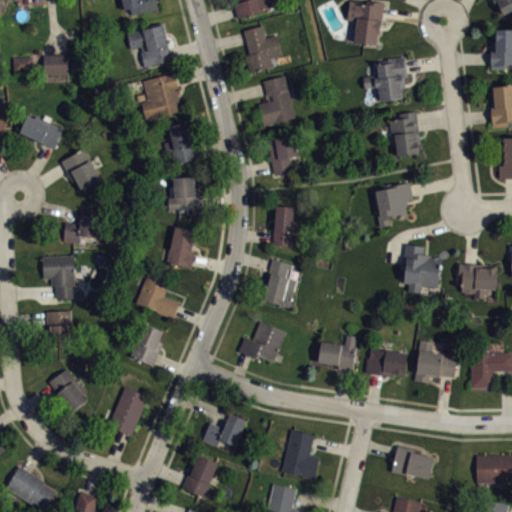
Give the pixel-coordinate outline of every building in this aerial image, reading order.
[(122,0),(156,0),(158,7),(132,13),(131,7),(124,8),(122,0)] [(233,0),(238,17),(268,8),(267,4),(275,2),(274,0),(233,0)] [(349,0),(347,19),(356,20),(356,24),(347,22),(345,39),(376,43),(377,33),(379,31),(383,2),(366,0),(362,2),(349,0)] [(511,0),(511,6),(504,11),(498,0),(511,0)] [(126,31),(162,22),(172,59),(145,66),(140,51),(142,51),(140,46),(131,48),(126,31)] [(244,29),(250,53),(243,55),(247,72),(272,65),(270,57),(282,54),(277,34),(266,37),(263,24),(244,29)] [(490,49),(490,68),(505,68),(508,65),(511,64),(511,28),(496,28),(496,49),(490,49)] [(43,54),(56,54),(68,54),(68,74),(44,74),(43,54)] [(13,56),(33,55),(33,69),(13,69),(13,56)] [(361,76),(377,74),(376,61),(387,60),(387,57),(404,55),(407,75),(404,76),(404,87),(401,88),(402,97),(380,100),(378,86),(363,88),(361,76)] [(142,80),(173,72),(177,86),(175,87),(178,98),(176,99),(179,111),(150,118),(149,117),(145,119),(141,101),(147,99),(142,80)] [(258,103),(268,100),(263,79),(285,74),(295,117),(263,125),(258,103)] [(490,86),(511,83),(511,120),(510,121),(508,122),(508,125),(493,127),(491,107),(492,106),(490,86)] [(398,112),(399,117),(390,119),(392,135),(395,134),(397,154),(419,152),(418,142),(419,141),(416,110),(398,112)] [(54,147),(63,128),(36,115),(34,117),(28,114),(19,131),(54,147)] [(168,125),(187,121),(196,157),(175,164),(172,151),(166,153),(164,143),(170,141),(168,135),(170,134),(168,125)] [(268,138),(294,134),(298,154),(290,156),(293,171),(274,174),(268,138)] [(498,135),(503,136),(511,136),(511,177),(499,177),(498,135)] [(61,160),(84,148),(100,177),(80,188),(76,179),(72,181),(61,160)] [(173,177),(193,176),(195,193),(200,193),(201,213),(191,214),(191,210),(168,210),(168,197),(174,196),(173,177)] [(374,189),(409,181),(413,198),(407,199),(408,204),(405,205),(407,214),(389,218),(390,224),(379,226),(378,216),(380,214),(374,189)] [(275,205),(293,206),(294,213),(298,214),(297,245),(273,244),(275,205)] [(81,206),(101,209),(97,236),(81,235),(79,242),(63,240),(66,221),(78,223),(81,206)] [(166,260),(192,266),(195,253),(192,252),(196,230),(175,225),(166,260)] [(406,243),(424,245),(423,253),(441,256),(437,287),(421,284),(420,291),(407,289),(408,282),(403,281),(404,266),(407,266),(407,261),(404,260),(406,243)] [(42,255),(74,254),(76,298),(56,298),(55,285),(51,285),(51,278),(43,278),(42,255)] [(272,258),(293,263),(291,269),(288,268),(286,276),(296,278),(289,307),(263,300),(271,275),(267,274),(272,258)] [(459,262),(457,279),(462,279),(462,290),(464,290),(464,294),(467,294),(467,291),(474,292),(475,297),(484,297),(484,288),(496,288),(497,267),(488,266),(487,263),(459,262)] [(135,302),(174,318),(181,302),(165,295),(173,277),(151,267),(135,302)] [(46,311),(71,309),(72,324),(69,324),(70,346),(51,346),(50,328),(47,328),(46,311)] [(130,354),(153,365),(163,342),(159,341),(163,330),(144,321),(130,354)] [(239,350),(257,358),(258,354),(273,361),(285,330),(260,321),(254,339),(245,336),(239,350)] [(320,340),(318,361),(337,364),(338,368),(353,370),(356,346),(355,344),(356,335),(346,333),(344,344),(320,340)] [(419,338),(433,340),(432,350),(457,354),(454,376),(439,374),(439,376),(429,375),(428,382),(415,380),(419,338)] [(472,386),(471,340),(491,340),(492,351),(511,351),(511,369),(494,370),(494,386),(472,386)] [(364,371),(393,376),(393,373),(404,374),(407,352),(386,348),(386,350),(372,348),(371,357),(367,356),(364,371)] [(48,380),(66,368),(86,394),(83,395),(87,401),(71,412),(48,380)] [(125,386),(148,395),(132,435),(108,426),(125,386)] [(245,420),(236,445),(220,439),(217,445),(202,439),(210,421),(223,426),(230,412),(245,420)] [(290,428),(314,433),(310,453),(319,455),(314,478),(282,470),(290,428)] [(0,462),(8,457),(0,444),(0,462)] [(397,444),(414,448),(414,451),(434,456),(429,478),(409,472),(407,473),(391,469),(397,444)] [(182,487),(205,496),(211,481),(209,480),(218,461),(197,452),(182,487)] [(476,453),(511,453),(511,481),(477,482),(476,453)] [(5,487),(44,511),(57,491),(43,484),(45,480),(19,466),(5,487)] [(266,511),(273,482),(296,488),(292,507),(306,511),(305,511),(266,511)] [(74,511),(94,511),(98,495),(80,490),(74,511)] [(380,511),(381,510),(389,511),(393,511),(397,495),(420,501),(418,511),(380,511)] [(481,511),(484,498),(508,503),(506,511),(481,511)]
